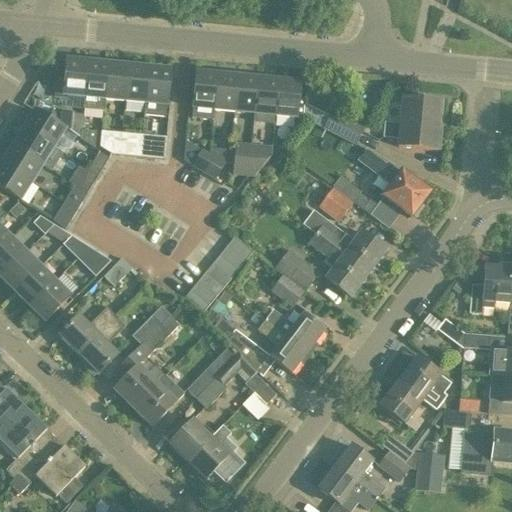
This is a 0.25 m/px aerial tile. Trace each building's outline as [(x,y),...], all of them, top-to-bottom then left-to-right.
[(64,77),(56,76),(54,97),(61,98),(62,96),(83,98),(86,63),(65,61),(64,77)] [(104,100),(107,65),(86,63),(83,98),(104,100)] [(124,102),(127,67),(107,65),(104,100),(124,102)] [(144,104),(147,69),(127,67),(124,102),(144,104)] [(147,69),(144,104),(165,107),(169,71),(147,69)] [(213,111),(216,76),(195,74),(191,109),(213,111)] [(233,113),(237,78),(216,76),(213,111),(233,113)] [(253,115),(257,80),(237,78),(233,113),(253,115)] [(274,117),(277,82),(257,80),(253,115),(274,117)] [(277,82),(274,117),(295,120),(298,84),(277,82)] [(436,131),(440,104),(402,101),(399,125),(384,123),(382,139),(398,141),(397,148),(437,152),(439,131),(436,131)] [(329,117),(303,105),(301,121),(355,147),(363,130),(330,115),(329,117)] [(22,131),(52,150),(64,131),(34,112),(22,131)] [(58,127),(78,139),(81,116),(59,114),(58,127)] [(41,167),(52,150),(22,131),(11,148),(41,167)] [(81,131),(80,141),(93,149),(94,132),(81,131)] [(120,144),(100,142),(99,148),(111,155),(118,156),(120,144)] [(139,158),(140,146),(120,144),(118,156),(139,158)] [(164,160),(165,148),(140,146),(139,158),(164,160)] [(30,184),(41,167),(11,148),(1,166),(30,184)] [(213,158),(202,152),(193,168),(204,174),(213,158)] [(98,153),(88,171),(97,177),(108,159),(98,153)] [(276,172),(286,160),(280,154),(270,167),(276,172)] [(249,157),(233,155),(231,177),(247,178),(249,157)] [(247,178),(253,179),(254,179),(270,159),(249,157),(247,178)] [(213,158),(204,174),(215,181),(225,165),(213,158)] [(410,218),(428,195),(386,163),(375,176),(391,188),(383,198),(410,218)] [(0,189),(19,202),(30,184),(1,166),(0,166),(0,189)] [(87,195),(97,177),(88,171),(77,189),(87,195)] [(350,186),(339,178),(332,188),(361,211),(367,202),(358,196),(365,186),(356,179),(350,186)] [(338,225),(353,205),(331,189),(317,209),(338,225)] [(63,205),(76,213),(81,204),(68,196),(63,205)] [(71,220),(76,213),(63,205),(58,212),(71,220)] [(316,236),(366,276),(384,252),(360,234),(354,243),(312,213),(302,226),(316,236)] [(53,227),(39,218),(32,225),(43,236),(53,227)] [(0,251),(11,241),(0,230),(0,251)] [(349,299),(366,276),(316,236),(309,245),(328,259),(324,264),(333,271),(325,281),(349,299)] [(82,255),(88,249),(70,238),(64,244),(79,258),(82,255)] [(252,255),(233,239),(226,248),(244,263),(252,255)] [(0,279),(0,280),(25,255),(11,241),(0,251),(0,279)] [(244,263),(226,248),(219,257),(237,272),(244,263)] [(88,249),(82,255),(100,273),(110,263),(88,249)] [(275,269),(305,292),(319,275),(289,251),(275,269)] [(15,295),(40,269),(25,255),(0,280),(15,295)] [(230,281),(237,272),(219,257),(211,266),(230,281)] [(113,288),(131,270),(121,260),(103,278),(113,288)] [(508,302),(511,264),(511,260),(511,269),(484,267),(483,286),(470,285),(468,314),(481,315),(481,309),(492,310),(493,301),(508,302)] [(230,281),(211,266),(204,274),(223,290),(230,281)] [(29,309),(54,284),(40,269),(15,295),(29,309)] [(291,310),(305,292),(275,269),(273,271),(282,278),(269,293),(291,310)] [(223,290),(204,274),(197,283),(216,298),(223,290)] [(190,292),(208,307),(216,298),(197,283),(190,292)] [(54,284),(29,309),(44,323),(69,298),(54,284)] [(201,316),(208,307),(190,292),(183,301),(201,316)] [(78,358),(116,319),(106,309),(86,328),(78,320),(59,339),(78,358)] [(264,322),(307,355),(326,329),(305,313),(294,328),(272,312),(264,322)] [(163,326),(162,324),(153,316),(131,338),(141,347),(141,348),(163,326)] [(133,412),(164,379),(145,360),(178,327),(168,318),(162,324),(163,326),(141,348),(141,347),(126,362),(135,371),(114,393),(133,412)] [(116,319),(78,358),(98,377),(116,358),(106,347),(125,328),(116,319)] [(463,336),(466,336),(444,321),(437,331),(461,349),(462,349),(463,336)] [(307,355),(264,322),(257,332),(278,348),(269,360),(273,363),(291,376),(307,355)] [(234,331),(226,343),(230,347),(239,356),(256,373),(269,357),(234,331)] [(488,337),(466,336),(463,336),(462,349),(487,350),(488,337)] [(490,375),(511,376),(511,349),(504,349),(504,351),(492,350),(490,375)] [(250,379),(256,373),(239,356),(215,380),(215,381),(196,401),(205,411),(226,390),(222,386),(239,368),(250,379)] [(441,393),(450,382),(416,356),(397,381),(422,399),(434,408),(444,395),(441,393)] [(215,381),(215,380),(206,372),(186,392),(196,401),(215,381)] [(511,376),(490,375),(487,416),(511,417),(511,376)] [(266,407),(275,397),(254,377),(245,387),(266,407)] [(164,379),(133,412),(152,430),(183,397),(164,379)] [(412,413),(422,399),(397,381),(379,405),(413,431),(422,420),(412,413)] [(0,438),(26,412),(0,386),(0,438)] [(478,414),(479,399),(459,398),(458,413),(478,414)] [(9,487),(55,440),(26,412),(0,438),(0,445),(15,460),(4,472),(13,480),(8,486),(9,487)] [(469,431),(470,415),(443,413),(442,429),(469,431)] [(187,465),(210,441),(191,423),(168,447),(187,465)] [(210,428),(212,440),(226,438),(224,426),(210,428)] [(511,437),(511,435),(494,433),(494,437),(463,434),(460,475),(489,477),(490,461),(511,463),(511,437)] [(406,463),(412,455),(389,437),(383,446),(406,463)] [(55,440),(9,487),(18,496),(35,479),(55,499),(57,496),(66,505),(82,489),(73,480),(84,469),(55,440)] [(210,441),(187,465),(205,483),(228,459),(210,441)] [(333,467),(376,500),(383,490),(361,473),(370,461),(350,446),(333,467)] [(410,466),(406,463),(383,446),(382,447),(388,453),(377,467),(398,484),(408,472),(410,466)] [(417,470),(418,455),(412,455),(406,463),(410,466),(408,472),(410,469),(415,470),(417,470)] [(417,470),(415,470),(413,491),(439,494),(443,458),(418,455),(417,470)] [(367,511),(376,500),(333,467),(316,489),(345,511),(351,511),(357,504),(367,511)]
